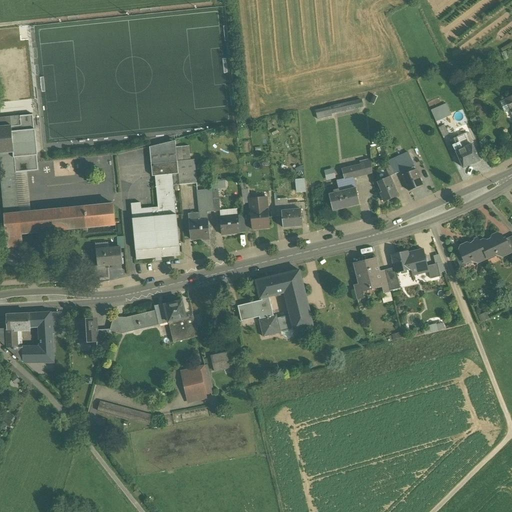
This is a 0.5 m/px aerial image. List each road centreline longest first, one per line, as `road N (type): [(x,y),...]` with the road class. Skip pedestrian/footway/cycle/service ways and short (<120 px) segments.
road 1 (secondary): [(382,233),(100,297)]
road 2 (track): [(511,429),(432,221)]
road 3 (secondary): [(511,170),(382,233)]
road 4 (secondary): [(382,233),(475,204),(511,181)]
